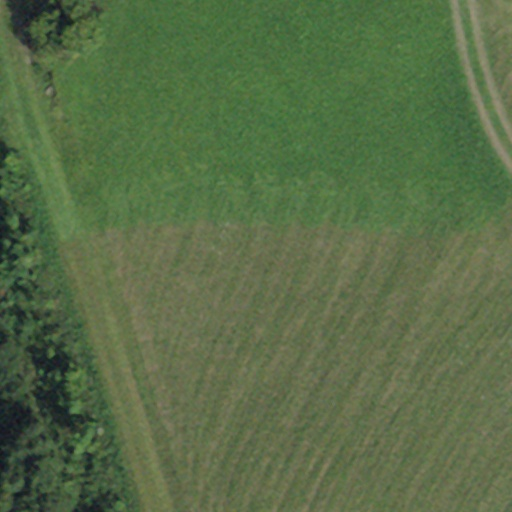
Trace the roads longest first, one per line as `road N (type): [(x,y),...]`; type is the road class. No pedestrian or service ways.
road 1 (track): [(9,0),(50,164),(178,511)]
road 2 (track): [(511,157),(476,76),(463,0)]
